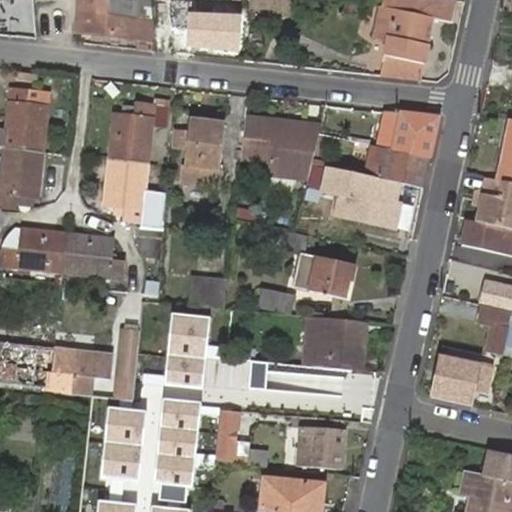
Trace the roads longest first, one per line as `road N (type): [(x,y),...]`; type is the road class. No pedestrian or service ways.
road 1 (residential): [(0,54),(464,104)]
road 2 (residential): [(399,407),(464,104)]
